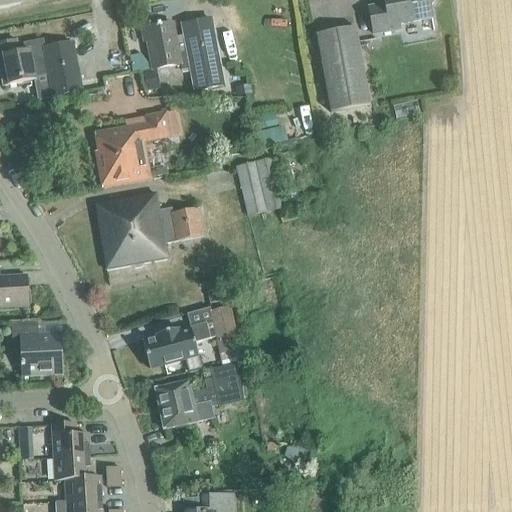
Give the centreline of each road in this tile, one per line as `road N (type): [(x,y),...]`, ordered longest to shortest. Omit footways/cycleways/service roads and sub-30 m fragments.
road 1 (residential): [(114,392),(64,275),(0,171)]
road 2 (residential): [(150,511),(114,392)]
